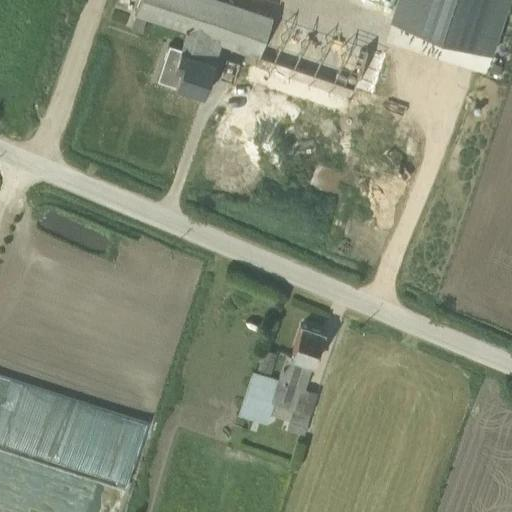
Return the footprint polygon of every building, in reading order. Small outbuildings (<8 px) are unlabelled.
[(383,53),(226,0),(139,0),(130,27),(142,31),(147,19),(186,32),(221,46),(236,50),(253,56),(250,63),(266,68),(263,76),(347,104),(353,89),(369,95),(383,53)] [(490,52),(507,0),(396,0),(390,20),(490,52)] [(179,49),(169,45),(157,79),(175,85),(174,89),(203,98),(221,46),(186,32),(179,49)] [(238,64),(225,60),(218,80),(231,84),(238,64)] [(303,388),(323,332),(300,324),(288,357),(284,355),(276,379),(251,371),(251,372),(236,414),(265,425),(269,415),(288,421),(286,428),(303,434),(317,393),(303,388)] [(262,350),(256,370),(270,374),(276,354),(262,350)]
